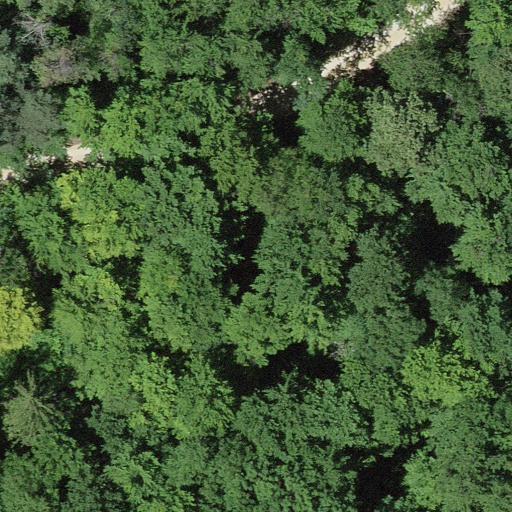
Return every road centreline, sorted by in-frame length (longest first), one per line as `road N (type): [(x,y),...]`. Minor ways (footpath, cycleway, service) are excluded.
road 1 (trunk): [(91,0),(188,209),(297,511)]
road 2 (track): [(0,173),(132,152),(232,122),(358,61),(439,0)]
